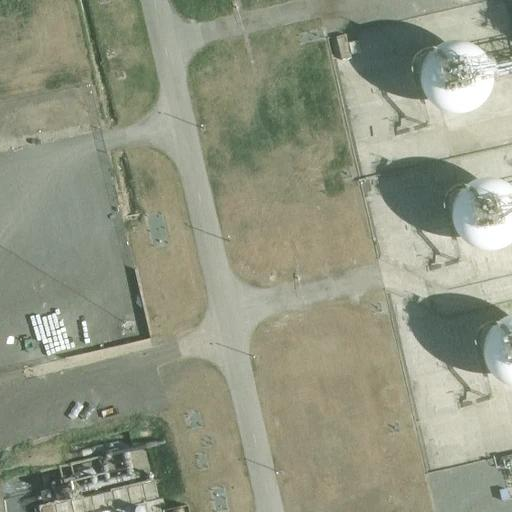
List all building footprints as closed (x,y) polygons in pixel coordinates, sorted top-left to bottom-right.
[(344,37),(335,39),(340,59),(349,57),(344,37)] [(502,87),(503,80),(502,73),(500,66),(497,60),(493,54),(489,50),(481,46),(475,43),(467,42),(461,42),(453,44),(446,47),(439,52),(434,58),(430,64),(428,71),(427,79),(427,86),(429,94),(433,101),(437,106),(441,110),(448,114),(454,116),(462,118),(471,117),(477,116),(484,113),(491,108),(496,102),(499,95),(502,87)] [(511,188),(505,186),(497,184),(489,185),(481,187),(475,190),(468,195),(464,200),(460,206),(457,214),(456,222),(456,229),(458,235),(461,243),(465,248),(471,254),(478,258),(485,261),(492,262),(501,262),(508,260),(511,257),(511,188)] [(511,318),(508,320),(503,324),(498,330),(494,336),(492,344),(491,352),(491,360),(493,367),(497,374),(502,379),(507,384),(511,386),(511,318)] [(109,491),(141,484),(138,469),(132,470),(129,453),(167,444),(164,439),(128,447),(125,441),(118,439),(72,452),(75,464),(11,478),(18,507),(43,500),(45,506),(82,497),(82,499),(110,493),(109,491)] [(39,511),(160,511),(153,481),(141,484),(109,491),(110,493),(82,499),(82,497),(45,506),(39,507),(39,511)]
